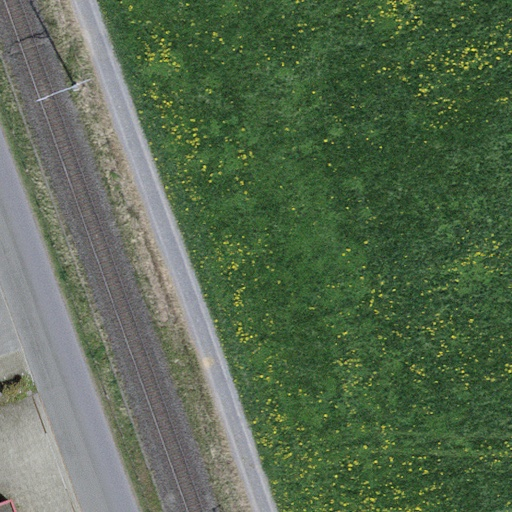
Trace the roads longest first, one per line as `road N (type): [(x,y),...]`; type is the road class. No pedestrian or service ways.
road 1 (track): [(262,511),(79,0)]
road 2 (unclassified): [(109,511),(0,208)]
